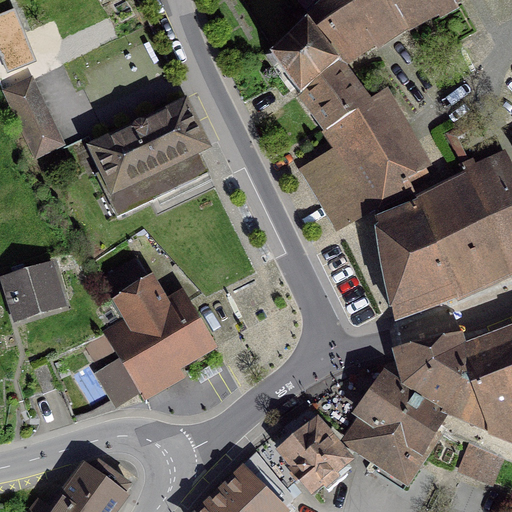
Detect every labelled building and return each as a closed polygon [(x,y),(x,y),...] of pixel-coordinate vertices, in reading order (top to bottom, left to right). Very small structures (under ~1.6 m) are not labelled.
[(406,20),(392,0),(331,0),(308,20),(343,59),(406,20)] [(439,0),(392,0),(406,20),(439,0)] [(372,103),(343,59),(308,20),(271,54),(326,131),(372,103)] [(55,136),(36,89),(12,100),(31,146),(55,136)] [(338,150),(386,200),(433,175),(380,96),(372,103),(326,131),(338,150)] [(202,109),(97,157),(123,216),(209,177),(202,162),(223,153),(202,109)] [(454,131),(445,135),(458,162),(467,158),(454,131)] [(386,200),(338,150),(304,171),(337,226),(386,200)] [(495,245),(511,237),(511,171),(507,161),(465,180),(495,245)] [(465,180),(418,202),(457,296),(507,272),(495,245),(465,180)] [(418,202),(377,224),(394,320),(457,296),(418,202)] [(511,237),(495,245),(507,272),(511,269),(511,237)] [(167,308),(139,261),(105,281),(132,327),(110,340),(145,399),(164,387),(159,377),(217,343),(189,295),(167,308)] [(61,269),(16,282),(28,322),(72,309),(61,269)] [(511,334),(462,349),(487,421),(511,433),(511,334)] [(462,349),(407,365),(408,376),(487,421),(462,349)] [(48,359),(30,366),(41,392),(59,385),(48,359)] [(445,416),(387,378),(370,404),(347,439),(383,462),(377,472),(405,491),(441,436),(435,431),(445,416)] [(320,421),(281,454),(320,499),(359,467),(320,421)] [(504,464),(471,450),(460,475),(494,489),(504,464)] [(90,458),(53,511),(127,511),(141,492),(90,458)] [(295,511),(256,471),(212,511),(295,511)]
